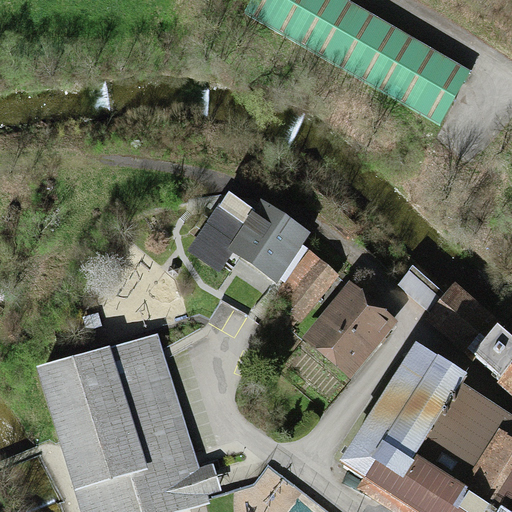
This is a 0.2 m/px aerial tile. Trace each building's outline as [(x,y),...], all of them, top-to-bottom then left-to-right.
[(340,0),(255,0),(247,14),(439,125),(441,126),(471,74),(340,0)] [(328,220),(350,237),(356,230),(331,210),(333,209),(307,188),(301,196),(328,220)] [(235,249),(280,280),(309,238),(263,206),(248,229),(222,211),(199,243),(226,262),(235,249)] [(336,274),(311,253),(310,254),(309,255),(282,288),(278,298),(300,317),(336,274)] [(399,286),(433,316),(430,319),(511,390),(511,343),(499,332),(496,336),(477,319),(481,315),(454,292),(450,296),(449,296),(416,267),(399,286)] [(387,326),(352,297),(316,339),(351,369),(377,338),(384,344),(390,336),(383,330),(387,326)] [(175,511),(191,507),(141,344),(44,374),(86,511),(175,511)] [(345,467),(413,511),(469,511),(463,507),(504,445),(511,431),(511,421),(461,389),(465,384),(418,354),(345,467)] [(463,507),(469,511),(507,511),(511,504),(511,450),(504,445),(463,507)]
